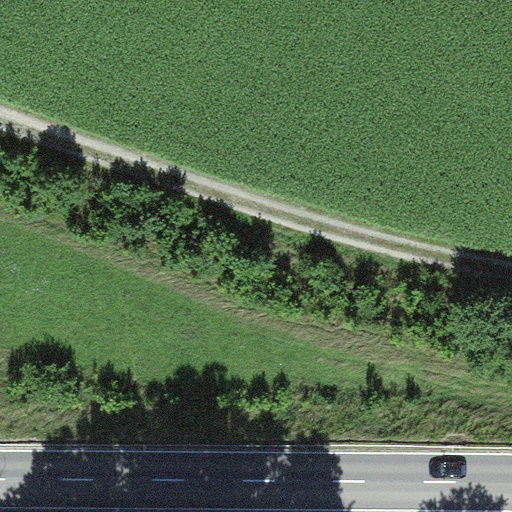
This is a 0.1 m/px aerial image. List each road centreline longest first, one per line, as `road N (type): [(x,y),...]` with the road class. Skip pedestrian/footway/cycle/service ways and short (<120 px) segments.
road 1 (track): [(511,270),(413,251),(192,187),(0,119)]
road 2 (secondary): [(511,484),(0,481)]
